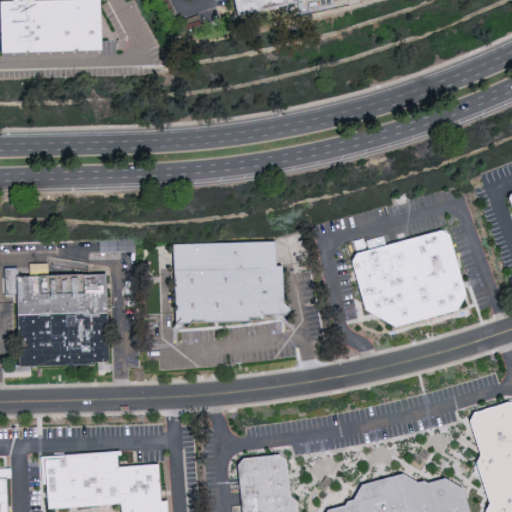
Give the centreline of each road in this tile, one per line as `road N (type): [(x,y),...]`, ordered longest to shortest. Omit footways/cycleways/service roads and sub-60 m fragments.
road 1 (primary): [(511,53),(397,99),(287,128),(149,144),(0,147)]
road 2 (primary): [(0,183),(212,175),(295,163),(407,134),(511,93)]
road 3 (tertiary): [(0,403),(189,398),(329,381),(511,329)]
